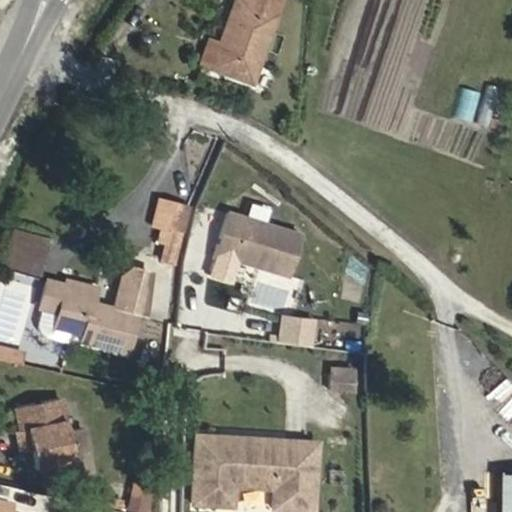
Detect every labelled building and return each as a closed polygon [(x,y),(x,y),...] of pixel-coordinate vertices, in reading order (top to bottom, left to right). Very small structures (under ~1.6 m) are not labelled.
[(250,82),(280,0),(233,0),(218,43),(209,67),(250,82)] [(209,67),(218,43),(207,39),(199,63),(209,67)] [(472,122),(486,126),(498,87),(485,83),(472,122)] [(457,86),(452,117),(473,120),(478,89),(457,86)] [(178,247),(188,207),(157,199),(150,226),(160,229),(157,242),(164,244),(178,247)] [(285,281),(301,232),(226,207),(209,256),(285,281)] [(0,264),(37,276),(49,237),(11,226),(0,263),(0,264)] [(174,263),(178,247),(164,244),(161,259),(174,263)] [(135,313),(89,301),(93,286),(62,279),(61,283),(45,279),(38,307),(40,307),(35,324),(38,331),(43,336),(65,342),(68,330),(81,333),(79,340),(125,352),(135,313)] [(0,359),(18,364),(21,352),(0,346),(0,359)] [(352,390),(352,366),(327,366),(327,389),(352,390)] [(90,472),(81,429),(66,432),(58,396),(12,406),(17,429),(24,428),(28,450),(32,468),(72,459),(75,475),(90,472)] [(28,450),(24,428),(17,429),(13,430),(18,452),(28,450)] [(311,510),(315,441),(193,434),(189,503),(230,505),(231,485),(271,487),(270,507),(311,510)] [(344,489),(347,443),(327,442),(324,488),(344,489)] [(511,511),(511,473),(497,474),(497,511),(511,511)] [(141,511),(143,511),(150,487),(132,482),(126,508),(141,511)]
